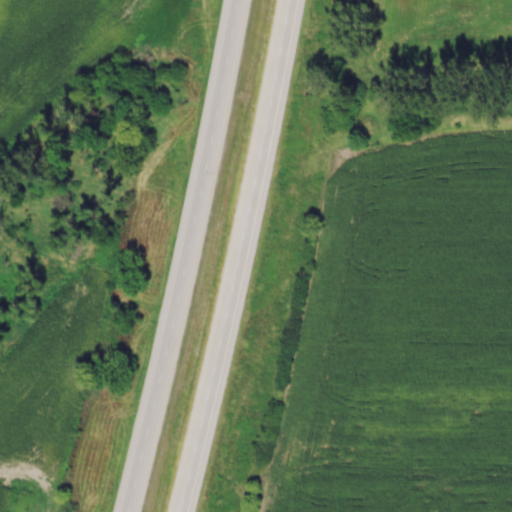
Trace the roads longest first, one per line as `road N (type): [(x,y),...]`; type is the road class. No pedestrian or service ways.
road 1 (motorway): [(231,0),(178,269),(118,511)]
road 2 (motorway): [(173,511),(283,0)]
